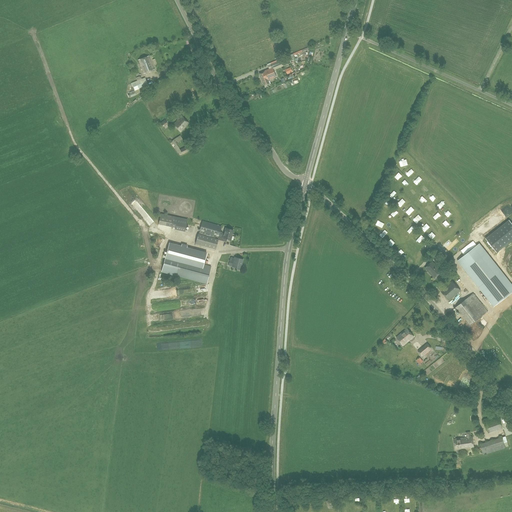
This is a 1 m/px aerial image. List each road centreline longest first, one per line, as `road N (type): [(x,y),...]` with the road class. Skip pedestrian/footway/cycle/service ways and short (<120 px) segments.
road 1 (tertiary): [(305,182),(286,258),(271,511)]
road 2 (unclassified): [(511,405),(426,297),(305,182)]
road 3 (unclassified): [(305,182),(284,171),(232,106),(176,0)]
road 4 (tertiary): [(355,0),(305,182)]
